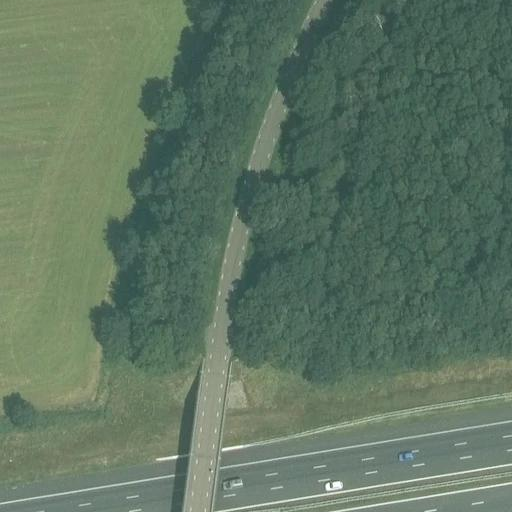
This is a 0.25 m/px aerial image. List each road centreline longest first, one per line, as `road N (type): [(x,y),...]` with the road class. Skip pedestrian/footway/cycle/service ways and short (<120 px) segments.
road 1 (unclassified): [(196,511),(246,204),(328,0)]
road 2 (motorway): [(511,443),(90,511)]
